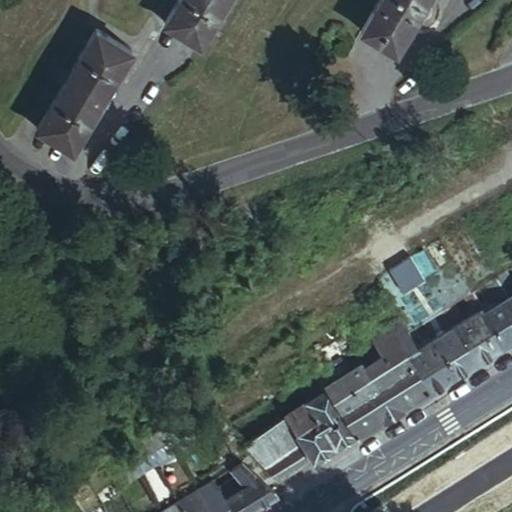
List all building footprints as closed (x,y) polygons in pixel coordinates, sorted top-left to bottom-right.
[(201,42),(225,0),(177,0),(165,22),(201,42)] [(399,49),(428,0),(380,0),(363,29),(399,49)] [(100,103),(133,48),(97,27),(37,128),(73,150),(94,114),(100,103)] [(100,117),(106,107),(100,103),(94,114),(100,117)] [(511,273),(507,265),(496,272),(511,298),(511,273)] [(511,333),(511,298),(496,272),(486,278),(499,298),(492,302),(485,306),(505,338),(511,333)] [(499,298),(486,278),(479,282),(492,302),(499,298)] [(492,302),(479,282),(473,286),(485,306),(492,302)] [(485,306),(473,286),(467,290),(479,310),(467,317),(455,297),(445,304),(477,356),(505,338),(485,306)] [(477,356),(445,304),(436,309),(448,330),(443,333),(431,312),(424,316),(429,323),(437,337),(457,368),(477,356)] [(430,385),(411,354),(421,348),(408,327),(401,316),(373,333),(382,348),(364,358),(382,386),(379,388),(392,409),(430,385)] [(457,368),(437,337),(430,342),(421,328),(417,321),(408,327),(421,348),(411,354),(430,385),(457,368)] [(437,337),(429,323),(426,325),(421,328),(430,342),(437,337)] [(379,388),(361,360),(360,357),(342,367),(338,359),(320,370),(330,386),(343,407),(379,388)] [(382,386),(364,358),(361,360),(379,388),(382,386)] [(330,386),(320,370),(319,371),(327,388),(330,386)] [(284,400),(301,390),(296,382),(279,392),(284,400)] [(278,475),(356,427),(343,407),(330,386),(327,388),(245,438),(278,475)] [(358,430),(392,409),(379,388),(343,407),(356,427),(358,430)] [(199,435),(192,424),(187,427),(194,438),(199,435)] [(194,438),(187,427),(166,440),(172,450),(194,438)] [(172,450),(166,440),(143,454),(149,464),(172,450)] [(149,464),(143,454),(123,465),(129,475),(149,464)] [(242,511),(272,492),(233,462),(222,469),(234,479),(225,485),(242,511)] [(129,475),(123,465),(117,469),(124,478),(129,475)] [(178,511),(209,511),(205,505),(199,509),(192,499),(209,487),(205,480),(172,501),(178,511)] [(209,511),(239,511),(242,511),(225,485),(213,493),(209,487),(192,499),(199,509),(205,505),(209,511)] [(178,511),(172,501),(153,511),(178,511)]
